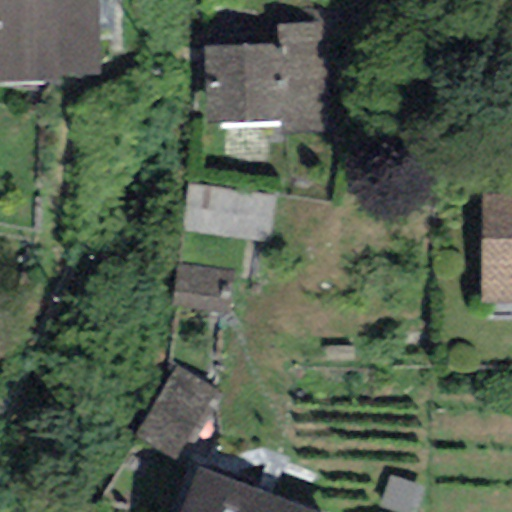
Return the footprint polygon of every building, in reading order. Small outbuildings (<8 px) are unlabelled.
[(0,0),(0,68),(91,65),(90,0),(0,0)] [(203,48),(206,124),(278,121),(279,134),(339,131),(335,22),(276,25),(277,44),(203,48)] [(511,192),(480,192),(481,302),(511,301),(511,192)] [(228,280),(178,273),(175,303),(232,310),(228,280)] [(221,393),(181,368),(141,431),(181,456),(221,393)] [(199,454),(177,511),(325,511),(329,503),(199,454)]
